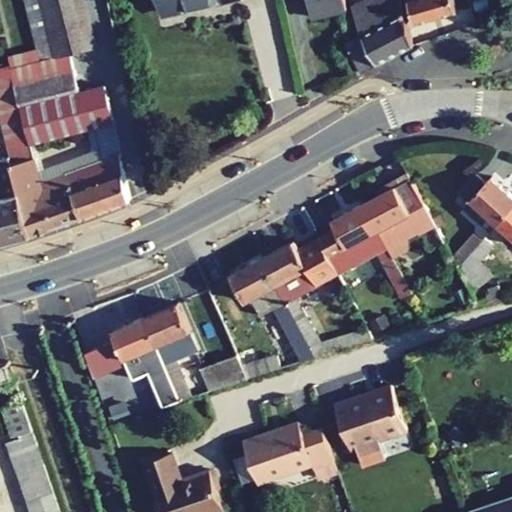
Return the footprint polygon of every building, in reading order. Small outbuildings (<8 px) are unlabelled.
[(45,0),(59,56),(62,70),(87,64),(84,50),(108,45),(96,0),(45,0)] [(179,0),(182,10),(225,0),(179,0)] [(321,0),(324,12),(359,4),(357,0),(321,0)] [(359,49),(372,69),(424,40),(416,0),(401,0),(403,11),(385,23),(379,0),(363,0),(371,32),(374,39),(359,49)] [(421,0),(427,16),(469,2),(468,0),(421,0)] [(2,70),(5,84),(62,70),(59,56),(2,70)] [(5,84),(11,107),(92,86),(87,64),(62,70),(5,84)] [(120,83),(93,89),(114,120),(116,129),(115,155),(145,196),(120,83)] [(93,89),(92,86),(11,107),(33,192),(44,236),(145,196),(115,155),(58,177),(49,137),(114,120),(93,89)] [(10,161),(0,163),(0,186),(8,219),(15,243),(44,236),(33,192),(18,195),(10,161)] [(383,192),(369,199),(396,252),(407,247),(407,238),(406,236),(421,229),(423,233),(438,225),(428,204),(410,170),(380,185),(383,192)] [(469,217),(492,239),(506,226),(511,219),(511,189),(502,180),(495,186),(484,175),(465,195),(478,208),(469,217)] [(0,186),(0,220),(8,219),(0,186)] [(396,252),(369,199),(337,215),(341,223),(322,232),(342,270),(381,250),(404,297),(416,290),(396,252)] [(295,239),(267,253),(315,349),(318,356),(330,353),(324,342),(299,292),(342,270),(322,232),(298,244),(295,239)] [(294,336),(304,354),(315,349),(267,253),(234,270),(246,297),(254,294),(263,312),(275,306),(291,337),(294,336)] [(181,303),(149,316),(185,409),(195,406),(177,357),(199,350),(181,303)] [(160,377),(173,413),(185,409),(149,316),(116,329),(124,348),(90,362),(98,387),(132,373),(132,368),(147,363),(154,380),(160,377)] [(376,338),(371,328),(324,342),(330,353),(376,338)] [(233,348),(243,373),(260,367),(250,342),(233,348)] [(24,349),(3,356),(8,374),(30,367),(24,349)] [(36,384),(14,391),(24,422),(46,415),(36,384)] [(394,386),(359,398),(338,404),(353,449),(372,443),(408,430),(394,386)] [(247,442),(260,484),(316,466),(317,471),(338,464),(326,430),(306,437),(301,423),(247,442)] [(147,461),(163,511),(216,511),(227,509),(215,471),(186,480),(178,452),(147,461)] [(511,511),(511,491),(451,511),(511,511)]
